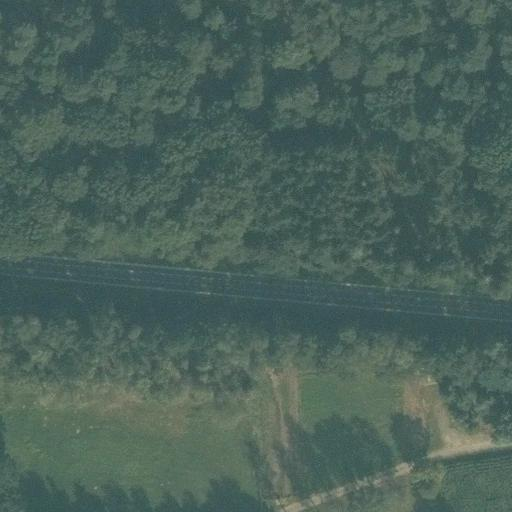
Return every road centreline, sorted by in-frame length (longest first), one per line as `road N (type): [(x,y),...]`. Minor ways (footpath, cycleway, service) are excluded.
road 1 (tertiary): [(0,262),(511,309)]
road 2 (track): [(511,112),(244,59)]
